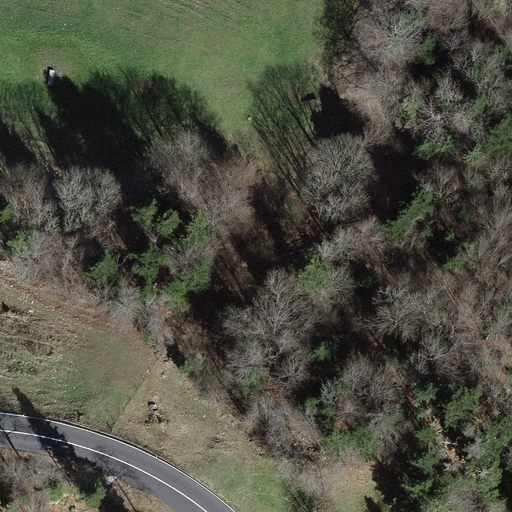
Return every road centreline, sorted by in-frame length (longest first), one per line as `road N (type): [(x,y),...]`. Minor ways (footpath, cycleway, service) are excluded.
road 1 (secondary): [(206,511),(110,456),(0,430)]
road 2 (track): [(339,98),(511,151)]
